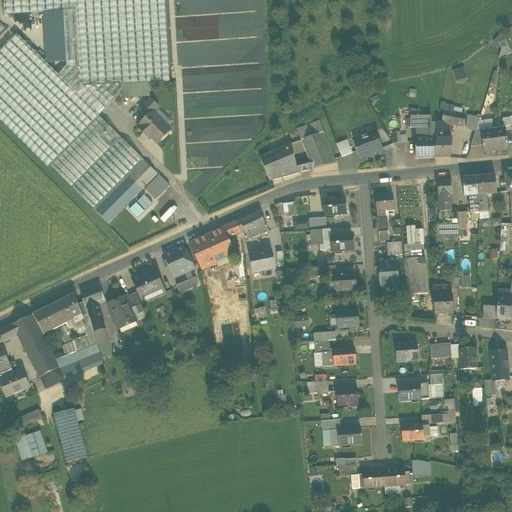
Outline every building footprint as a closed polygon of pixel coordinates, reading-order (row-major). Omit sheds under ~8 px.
[(3,0),(4,15),(63,12),(63,11),(76,11),(75,0),(3,0)] [(75,0),(76,11),(80,69),(81,88),(121,85),(149,84),(169,83),(164,0),(75,0)] [(63,12),(66,67),(67,69),(80,69),(76,11),(63,11),(63,12)] [(157,175),(99,117),(58,76),(17,35),(0,52),(0,120),(48,168),(50,166),(93,209),(108,224),(157,175)] [(499,43),(501,55),(509,53),(507,41),(499,43)] [(81,88),(80,69),(67,69),(66,67),(58,76),(99,117),(121,94),(121,85),(81,88)] [(452,70),(454,81),(465,79),(463,68),(452,70)] [(149,84),(121,85),(121,94),(122,100),(149,98),(149,84)] [(140,110),(148,118),(152,113),(153,114),(159,108),(150,100),(140,110)] [(450,125),(464,128),(465,115),(453,113),(453,112),(446,111),(443,111),(442,123),(450,125)] [(151,138),(157,144),(170,132),(153,114),(152,113),(148,118),(140,126),(140,127),(138,129),(149,140),(151,138)] [(471,147),(482,146),(481,130),(476,130),(480,118),(467,115),(466,128),(475,132),(471,147)] [(416,138),(416,139),(436,140),(438,123),(431,123),(431,116),(418,116),(410,116),(410,128),(416,128),(416,138)] [(502,119),(503,127),(505,127),(511,126),(510,118),(502,119)] [(307,127),(311,137),(323,132),(319,122),(307,127)] [(434,158),(450,158),(452,138),(449,138),(450,125),(442,123),(438,123),(436,140),(434,158)] [(503,127),(493,128),(496,151),(508,149),(507,143),(505,127),(503,127)] [(483,153),(496,151),(493,128),(481,130),(482,146),(483,153)] [(391,131),(392,142),(405,142),(404,130),(391,131)] [(353,140),(360,159),(382,151),(375,131),(353,140)] [(307,162),(310,170),(335,163),(323,132),(311,137),(304,139),(313,160),(307,162)] [(434,158),(436,140),(416,139),(415,158),(434,158)] [(336,144),(341,157),(352,153),(347,140),(336,144)] [(259,158),(270,181),(298,173),(296,165),(291,144),(274,151),(259,158)] [(298,173),(310,170),(307,162),(296,165),(298,173)] [(145,190),(156,201),(170,187),(159,176),(145,190)] [(475,178),(477,195),(486,194),(496,193),(497,193),(495,176),(475,178)] [(464,197),(469,196),(477,195),(475,178),(462,179),(464,197)] [(438,196),(440,212),(443,212),(450,211),(451,211),(450,195),(452,195),(451,180),(437,182),(438,196)] [(375,196),(377,219),(387,218),(386,214),(389,214),(389,211),(394,211),(393,194),(375,196)] [(488,212),(486,194),(477,195),(479,213),(488,212)] [(479,213),(477,195),(469,196),(471,214),(479,213)] [(323,200),(324,217),(346,215),(344,198),(323,200)] [(437,225),(437,235),(458,234),(458,229),(457,213),(450,213),(450,211),(443,212),(443,224),(437,225)] [(251,239),(252,242),(260,241),(259,236),(268,232),(259,212),(239,221),(244,231),(248,240),(251,239)] [(458,229),(466,229),(465,212),(457,212),(457,213),(458,229)] [(309,219),(310,231),(320,230),(327,229),(325,218),(319,219),(318,218),(309,219)] [(388,228),(387,218),(377,219),(378,229),(388,228)] [(237,234),(244,231),(239,221),(232,224),(237,234)] [(232,224),(222,228),(228,239),(229,239),(228,238),(237,234),(232,224)] [(407,245),(415,244),(414,230),(415,230),(415,226),(406,227),(407,245)] [(235,253),(228,239),(222,228),(189,243),(202,269),(235,253)] [(331,236),(330,229),(323,230),(324,246),(320,246),(320,247),(320,251),(329,250),(329,253),(332,253),(331,236)] [(310,231),(311,246),(320,246),(324,246),(323,230),(321,230),(310,231)] [(422,230),(415,230),(414,230),(415,244),(420,244),(423,244),(422,230)] [(458,242),(458,234),(437,235),(435,235),(436,243),(444,243),(444,249),(454,248),(453,242),(458,242)] [(331,236),(332,253),(353,251),(352,235),(331,236)] [(401,243),(386,244),(387,256),(402,255),(401,243)] [(404,245),(405,259),(421,258),(420,244),(415,244),(407,245),(404,245)] [(163,255),(173,279),(195,269),(184,246),(163,255)] [(271,251),(249,255),(253,273),(275,268),(271,251)] [(333,265),(333,257),(322,257),(322,265),(333,265)] [(408,295),(411,295),(416,294),(427,294),(424,258),(421,258),(405,259),(408,295)] [(396,263),(379,264),(380,286),(398,285),(396,263)] [(317,268),(318,277),(334,276),(336,276),(335,266),(317,268)] [(244,267),(233,267),(233,281),(245,281),(244,267)] [(132,279),(143,303),(144,303),(142,300),(162,291),(164,294),(165,293),(154,269),(148,272),(147,271),(141,273),(141,275),(132,279)] [(334,283),(335,292),(356,291),(355,274),(336,276),(334,276),(334,283)] [(460,276),(460,287),(470,287),(469,276),(460,276)] [(450,278),(450,289),(459,289),(458,278),(450,278)] [(177,287),(180,294),(198,286),(195,279),(177,287)] [(328,292),(335,292),(334,283),(327,283),(328,292)] [(83,303),(86,309),(97,305),(105,302),(98,285),(80,292),(83,303)] [(433,286),(433,295),(452,294),(452,292),(448,292),(448,285),(433,286)] [(136,293),(130,295),(135,306),(141,304),(136,293)] [(433,295),(434,315),(435,315),(435,314),(452,313),(452,314),(453,314),(452,294),(433,295)] [(73,342),(77,353),(96,345),(97,345),(93,333),(86,309),(83,303),(77,306),(73,295),(64,300),(74,320),(75,322),(80,339),(73,342)] [(135,307),(135,306),(130,295),(125,298),(130,309),(135,307)] [(496,320),(510,320),(511,297),(497,296),(497,308),(496,320)] [(124,298),(114,302),(111,310),(116,320),(115,322),(116,325),(118,326),(134,319),(130,309),(125,298),(124,298)] [(33,315),(43,335),(74,320),(64,300),(33,315)] [(135,307),(139,315),(144,312),(141,304),(135,306),(135,307)] [(86,309),(93,333),(104,329),(97,305),(86,309)] [(483,319),(496,320),(497,308),(483,307),(483,319)] [(337,328),(337,329),(359,327),(358,311),(336,312),(336,316),(337,328)] [(297,322),(298,328),(308,327),(307,315),(306,315),(306,314),(294,315),(295,322),(297,322)] [(39,378),(40,378),(60,368),(56,361),(32,316),(12,326),(17,336),(32,364),(39,378)] [(336,316),(328,316),(329,328),(337,328),(336,316)] [(5,329),(10,340),(17,336),(12,326),(5,329)] [(0,344),(1,344),(10,340),(5,329),(0,331),(0,344)] [(96,345),(102,359),(111,356),(104,329),(93,333),(97,345),(96,345)] [(335,333),(319,334),(320,342),(336,341),(335,333)] [(314,343),(315,354),(322,353),(329,353),(328,342),(314,343)] [(0,375),(11,370),(12,370),(1,344),(0,344),(0,375)] [(396,346),(397,362),(418,360),(417,344),(396,346)] [(431,359),(451,358),(450,346),(450,344),(430,346),(431,359)] [(102,360),(102,359),(96,345),(77,353),(56,361),(60,368),(64,376),(102,360)] [(459,345),(450,346),(451,358),(451,359),(459,358),(459,350),(459,345)] [(354,349),(333,350),(335,367),(355,365),(354,349)] [(459,358),(460,370),(477,369),(475,349),(459,350),(459,358)] [(323,367),(335,367),(333,350),(333,351),(329,353),(322,353),(323,367)] [(490,353),(492,373),(508,372),(507,352),(490,353)] [(315,368),(323,367),(322,353),(315,354),(314,354),(315,368)] [(64,376),(60,368),(40,378),(46,389),(66,380),(64,376)] [(13,374),(0,379),(0,384),(6,399),(30,389),(22,370),(13,374)] [(11,370),(0,375),(0,379),(13,374),(11,370)] [(509,380),(508,372),(492,373),(492,381),(495,381),(509,380)] [(430,376),(430,386),(435,386),(442,385),(442,375),(430,376)] [(484,382),(485,395),(496,394),(495,381),(492,381),(484,382)] [(314,383),(315,394),(329,393),(328,382),(314,383)] [(400,402),(420,400),(419,384),(399,386),(400,402)] [(428,399),(428,386),(427,384),(419,384),(420,400),(428,399)] [(336,390),(337,407),(359,405),(357,389),(336,390)] [(14,421),(18,430),(42,419),(39,410),(14,421)] [(54,415),(67,463),(87,458),(79,429),(74,410),(54,415)] [(441,416),(427,416),(428,425),(441,424),(441,416)] [(339,429),(340,429),(339,420),(321,422),(322,432),(331,431),(331,430),(339,429)] [(402,442),(424,441),(423,427),(422,424),(401,426),(402,442)] [(340,429),(339,429),(340,446),(361,445),(360,428),(340,429)] [(437,428),(429,428),(430,438),(438,437),(437,428)] [(332,447),(340,446),(339,429),(331,430),(331,431),(332,447)] [(323,447),(332,447),(331,431),(322,432),(323,447)] [(15,440),(16,441),(23,462),(47,454),(40,432),(15,440)] [(413,477),(430,476),(430,464),(417,461),(412,462),(413,477)] [(339,467),(339,477),(347,477),(347,473),(357,473),(357,465),(356,465),(345,466),(339,467)] [(396,486),(405,486),(404,473),(404,470),(384,471),(385,487),(396,486)] [(385,487),(384,471),(383,471),(363,473),(363,475),(364,489),(385,488),(385,487)] [(360,489),(364,489),(363,475),(359,475),(355,475),(355,476),(351,476),(352,490),(360,489)] [(385,495),(396,494),(396,486),(385,487),(385,488),(385,495)]
